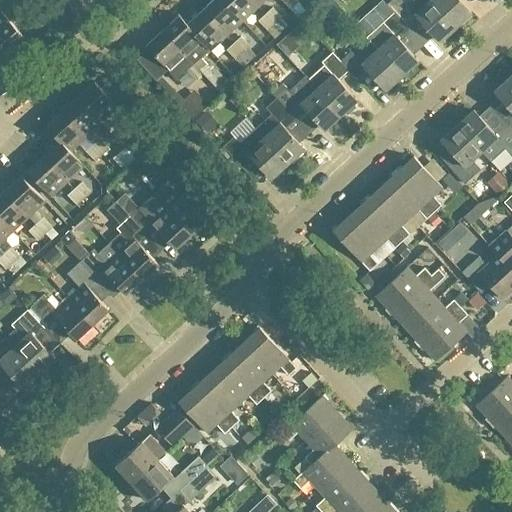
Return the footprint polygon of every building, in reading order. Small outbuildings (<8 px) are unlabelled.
[(242,23),(220,0),(214,0),(202,12),(226,38),(242,23)] [(220,0),(242,23),(258,9),(249,0),(220,0)] [(249,0),(258,9),(267,0),(249,0)] [(289,11),(297,5),(292,0),(281,0),(280,1),(289,11)] [(439,43),(455,28),(428,0),(410,0),(405,6),(399,0),(393,0),(386,7),(393,15),(408,30),(419,20),(439,43)] [(428,0),(455,28),(470,14),(457,0),(428,0)] [(264,16),(273,26),(281,19),(271,9),(264,16)] [(202,12),(187,26),(186,26),(202,44),(201,44),(208,52),(209,53),(226,38),(202,12)] [(0,13),(0,46),(7,54),(24,39),(0,13)] [(366,39),(377,51),(401,77),(418,62),(398,41),(409,32),(408,30),(393,15),(366,39)] [(257,22),(266,32),(273,26),(264,16),(257,22)] [(186,26),(187,26),(179,17),(162,32),(202,75),(209,69),(200,59),(208,52),(201,44),(202,44),(186,26)] [(202,75),(162,32),(146,47),(177,81),(186,73),(195,82),(202,75)] [(232,45),(241,55),(248,49),(239,39),(232,45)] [(241,55),(232,45),(225,52),(234,62),(241,55)] [(340,63),(348,72),(356,81),(366,72),(385,92),(401,77),(377,51),(361,65),(350,54),(340,63)] [(324,67),(308,81),(307,81),(340,117),(343,115),(347,117),(355,110),(354,105),(356,102),(338,82),(348,72),(340,63),(332,54),(321,64),(324,67)] [(340,117),(307,81),(308,81),(305,77),(288,93),(282,86),(271,95),(276,100),(293,119),(303,110),(324,132),(340,117)] [(511,81),(510,79),(493,94),(511,114),(511,124),(507,129),(511,134),(511,81)] [(77,99),(101,125),(118,110),(94,84),(77,99)] [(61,113),(85,139),(101,125),(77,99),(61,113)] [(295,121),(293,119),(276,100),(265,110),(271,116),(255,130),(287,166),(303,151),(284,130),(295,121)] [(490,164),(505,151),(511,158),(511,134),(507,129),(496,138),(473,112),(457,127),(481,154),(490,164)] [(69,154),(70,153),(85,139),(61,113),(45,128),(59,143),(59,142),(69,154)] [(118,142),(125,135),(116,126),(109,132),(118,142)] [(481,154),(457,127),(440,142),(459,163),(450,171),(464,186),(480,171),(471,162),(481,154)] [(233,139),(223,148),(223,149),(242,169),(252,160),(271,181),(287,166),(255,130),(239,145),(233,139)] [(93,147),(102,157),(109,150),(100,140),(93,147)] [(43,157),(66,183),(83,168),(70,153),(69,154),(59,142),(59,143),(43,157)] [(102,157),(93,147),(86,153),(95,163),(102,157)] [(66,183),(43,157),(27,172),(50,198),(66,183)] [(396,174),(434,214),(441,207),(433,198),(442,190),(413,159),(396,174)] [(198,189),(196,191),(179,173),(153,195),(191,236),(207,221),(203,217),(215,206),(198,189)] [(497,196),(509,186),(498,173),(486,184),(497,196)] [(137,199),(148,186),(135,174),(123,187),(137,199)] [(381,188),(409,220),(417,212),(426,221),(434,214),(396,174),(381,188)] [(4,193),(28,219),(45,204),(21,178),(4,193)] [(74,191),(83,200),(90,194),(82,184),(74,191)] [(365,203),(402,243),(409,236),(401,227),(409,220),(381,188),(365,203)] [(83,200),(74,191),(67,197),(76,207),(83,200)] [(0,196),(0,219),(12,233),(28,219),(4,193),(0,196)] [(129,218),(146,237),(154,229),(174,251),(191,236),(153,195),(129,218)] [(349,218),(377,249),(386,241),(394,250),(402,243),(365,203),(349,218)] [(120,235),(109,245),(141,281),(157,266),(138,244),(146,237),(129,218),(115,230),(120,235)] [(377,249),(349,218),(332,233),(369,273),(377,266),(369,256),(377,249)] [(0,244),(12,233),(0,219),(0,244)] [(36,226),(45,236),(52,230),(43,220),(36,226)] [(82,240),(96,229),(89,220),(75,231),(82,240)] [(45,236),(36,226),(29,232),(38,242),(45,236)] [(511,227),(490,248),(488,249),(496,258),(497,257),(511,273),(511,227)] [(79,263),(96,282),(105,274),(125,296),(141,281),(109,245),(97,256),(93,251),(80,263),(79,263)] [(4,255),(13,265),(20,259),(11,249),(4,255)] [(4,255),(0,258),(0,265),(6,271),(13,265),(4,255)] [(511,291),(511,273),(497,257),(496,258),(486,267),(478,258),(461,274),(481,296),(490,288),(502,301),(511,291)] [(68,300),(92,326),(108,311),(88,290),(96,282),(79,263),(66,276),(79,290),(68,300)] [(390,314),(431,277),(424,270),(415,278),(406,269),(375,298),(390,314)] [(390,314),(405,330),(436,302),(428,293),(445,278),(438,271),(431,277),(390,314)] [(75,341),(92,326),(68,300),(56,311),(43,297),(30,309),(47,327),(55,320),(75,341)] [(405,330),(420,346),(460,309),(453,302),(444,310),(436,302),(405,330)] [(460,309),(420,346),(435,363),(466,334),(458,325),(467,317),(460,309)] [(16,333),(7,341),(38,376),(54,361),(34,339),(44,330),(27,311),(10,327),(16,333)] [(242,345),(271,376),(279,368),(288,377),(296,370),(259,329),(242,345)] [(0,369),(2,368),(22,390),(38,376),(7,341),(0,347),(0,369)] [(226,359),(263,400),(271,393),(262,384),(271,376),(242,345),(226,359)] [(263,400),(226,359),(211,374),(239,405),(247,397),(256,407),(263,400)] [(211,374),(195,388),(232,429),(239,422),(231,413),(239,405),(211,374)] [(475,407),(490,424),(511,403),(511,384),(506,378),(475,407)] [(195,388),(178,404),(206,435),(216,427),(224,436),(232,429),(195,388)] [(305,443),(336,414),(321,397),(281,435),(288,443),(297,434),(305,443)] [(511,403),(490,424),(504,439),(511,431),(511,403)] [(172,447),(193,428),(177,410),(156,429),(172,447)] [(334,447),(340,442),(352,431),(336,414),(305,443),(313,451),(303,460),(310,466),(310,467),(333,446),(334,447)] [(115,467),(131,485),(157,461),(165,454),(149,436),(141,444),(140,443),(115,467)] [(348,462),(334,447),(333,446),(310,467),(310,466),(292,483),(300,491),(309,482),(317,491),(348,462)] [(180,475),(188,484),(206,467),(198,458),(180,475)] [(232,458),(225,469),(242,479),(249,468),(232,458)] [(157,461),(131,485),(147,503),(173,479),(157,461)] [(348,462),(317,491),(324,499),(315,508),(319,511),(325,511),(363,478),(348,462)] [(189,504),(216,479),(206,467),(188,484),(179,492),(189,504)] [(363,478),(325,511),(357,511),(377,494),(363,478)] [(377,494),(357,511),(389,511),(392,510),(377,494)]
